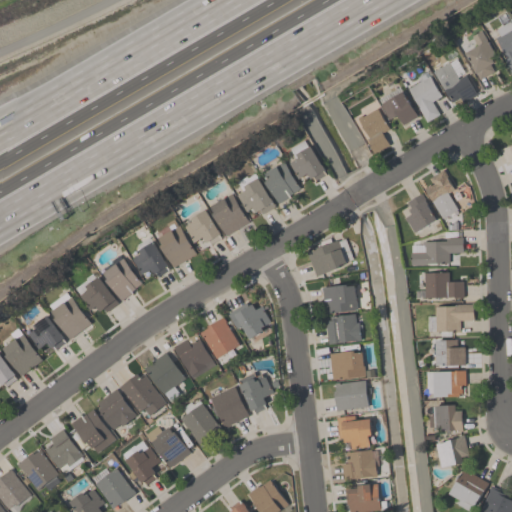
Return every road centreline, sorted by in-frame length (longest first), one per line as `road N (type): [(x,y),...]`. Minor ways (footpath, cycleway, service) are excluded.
road 1 (motorway): [(0,227),(391,0)]
road 2 (residential): [(0,433),(149,322),(347,202)]
road 3 (motorway): [(0,192),(328,0)]
road 4 (motorway): [(287,0),(0,169)]
road 5 (residential): [(504,438),(491,197),(460,134)]
road 6 (residential): [(315,511),(286,292),(265,253)]
road 7 (motorway): [(228,0),(0,132)]
road 8 (residential): [(359,195),(511,103)]
road 9 (residential): [(170,511),(247,451),(309,446)]
